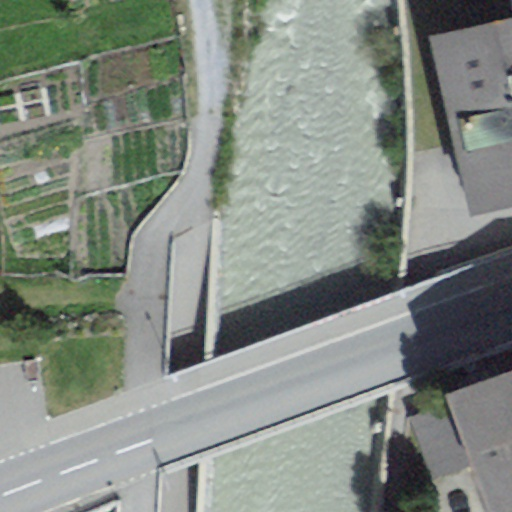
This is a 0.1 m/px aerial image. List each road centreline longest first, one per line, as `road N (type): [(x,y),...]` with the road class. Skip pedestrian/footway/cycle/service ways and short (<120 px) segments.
road 1 (secondary): [(511,305),(0,495)]
road 2 (track): [(203,143),(140,292),(133,511)]
road 3 (track): [(178,511),(203,143)]
road 4 (track): [(193,0),(203,143)]
